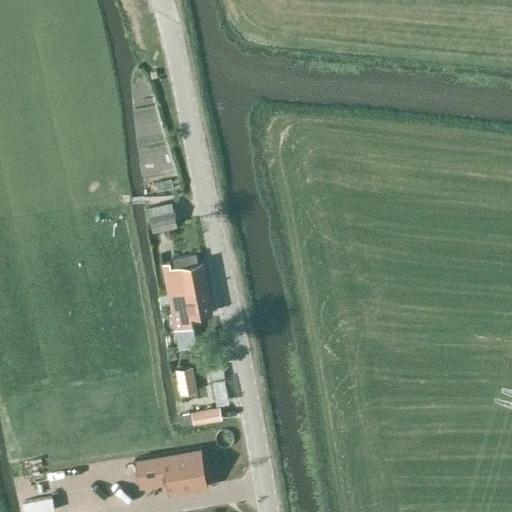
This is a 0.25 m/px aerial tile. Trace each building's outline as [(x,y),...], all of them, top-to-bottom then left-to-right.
[(172,201),(148,206),(152,226),(176,221),(172,201)] [(163,264),(169,295),(209,287),(204,260),(198,261),(196,252),(173,257),(175,266),(171,267),(170,263),(163,264)] [(214,311),(209,287),(169,295),(175,329),(180,329),(183,345),(199,341),(198,325),(196,315),(214,311)] [(180,393),(197,390),(192,366),(175,369),(180,393)] [(191,410),(193,424),(222,419),(220,405),(191,410)] [(174,451),(135,458),(135,459),(140,487),(167,482),(168,493),(208,486),(201,447),(174,451)]
